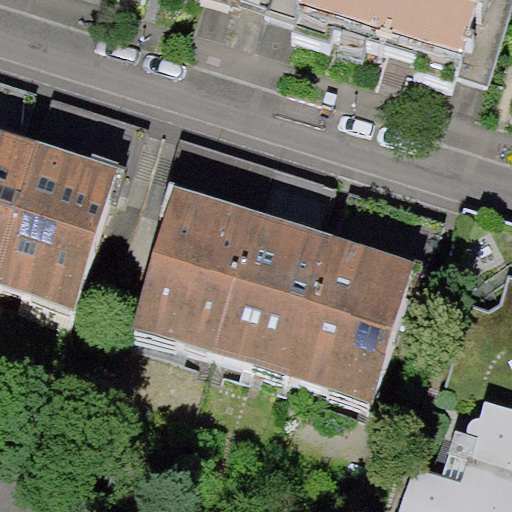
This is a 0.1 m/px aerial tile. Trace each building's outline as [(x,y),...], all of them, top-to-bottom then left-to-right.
[(201,0),(203,0),(202,0),(217,0),(235,6),(233,10),(237,12),(239,6),(268,16),(272,0),(201,0)] [(511,0),(272,0),(268,16),(266,21),(296,30),(291,45),(329,56),(333,42),(352,48),(418,69),(414,83),(451,95),(456,80),(486,90),(511,3),(511,0)] [(0,274),(34,166),(0,155),(0,274)] [(34,166),(0,274),(0,295),(32,306),(36,293),(79,306),(115,192),(53,172),(34,166)] [(215,363),(255,236),(191,216),(173,210),(138,325),(180,338),(176,351),(215,363)] [(439,303),(470,312),(443,400),(486,414),(482,428),(479,427),(477,427),(473,429),(470,431),(468,435),(467,437),(467,441),(468,444),(455,440),(440,488),(415,480),(404,511),(511,511),(511,248),(476,238),(460,234),(439,303)] [(254,376),(257,362),(295,374),(331,260),(271,241),(255,236),(215,363),(254,376)] [(295,374),(291,387),(330,399),(334,386),(376,400),(413,286),(348,265),(331,260),(295,374)]
